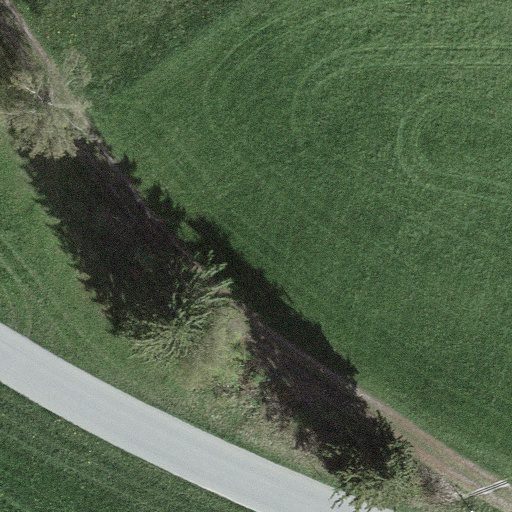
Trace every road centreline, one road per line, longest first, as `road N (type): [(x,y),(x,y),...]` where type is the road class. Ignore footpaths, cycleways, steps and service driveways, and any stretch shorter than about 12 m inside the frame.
road 1 (track): [(0,14),(120,194),(230,317),(391,438),(511,507)]
road 2 (tertiary): [(0,354),(208,460),(336,511)]
